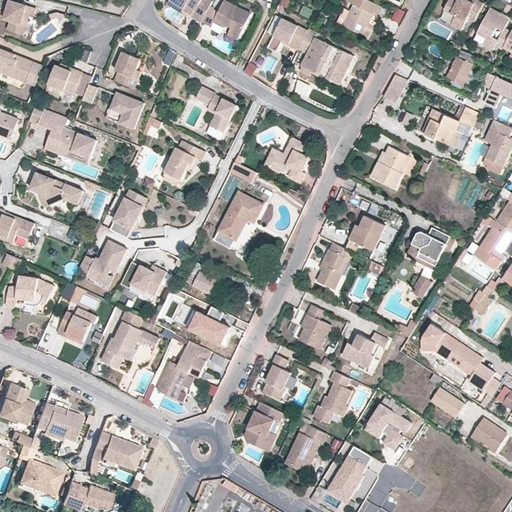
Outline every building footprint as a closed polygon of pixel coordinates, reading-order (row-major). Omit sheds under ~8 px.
[(170,0),(170,1),(182,7),(181,10),(180,11),(203,22),(204,21),(210,8),(214,1),(212,0),(170,0)] [(219,12),(210,8),(204,21),(213,25),(215,22),(216,19),(227,24),(232,27),(230,31),(240,37),(251,14),(225,0),(219,12)] [(376,14),(380,5),(370,0),(348,0),(348,1),(354,4),(344,25),(364,35),(374,13),(376,14)] [(475,21),(485,3),(480,0),(477,0),(476,2),(473,0),(450,0),(445,10),(457,16),(451,24),(462,30),(468,18),(475,21)] [(25,34),(28,27),(24,25),(27,15),(31,17),(35,18),(38,9),(12,1),(6,19),(12,21),(9,29),(25,34)] [(181,10),(182,7),(170,1),(169,4),(181,10)] [(304,5),(301,13),(310,17),(313,9),(304,5)] [(383,6),(380,5),(376,14),(374,13),(364,35),(368,37),(383,6)] [(392,19),(399,22),(405,11),(398,7),(392,19)] [(504,48),(511,31),(506,28),(510,20),(500,16),(502,12),(492,7),(478,33),(488,38),(484,45),(493,50),(496,45),(503,49),(504,48)] [(276,35),(284,18),(278,15),(269,32),(276,35)] [(289,45),(299,50),(299,49),(308,30),(284,18),(276,35),(284,39),(290,42),(289,45)] [(216,19),(215,22),(225,28),(227,24),(216,19)] [(308,30),(299,49),(309,53),(303,65),(313,70),(327,77),(331,69),(345,75),(355,55),(317,37),(319,33),(309,28),(308,30)] [(283,42),(284,39),(276,35),(270,47),(278,51),(283,42)] [(448,50),(432,43),(428,52),(444,60),(448,50)] [(15,57),(16,53),(1,47),(0,49),(0,76),(0,77),(3,71),(27,80),(34,60),(21,55),(19,59),(15,57)] [(86,48),(82,59),(89,62),(94,51),(86,48)] [(120,71),(116,80),(131,86),(135,76),(142,79),(145,71),(138,68),(142,58),(126,51),(121,61),(123,62),(120,71)] [(463,78),(467,80),(474,64),(457,56),(447,78),(460,85),(463,78)] [(258,66),(250,61),(245,70),(253,76),(258,66)] [(90,83),(94,73),(86,70),(85,73),(73,68),(60,63),(52,81),(65,86),(86,94),(90,83)] [(313,70),(303,65),(301,70),(311,75),(313,70)] [(341,84),(345,75),(331,69),(327,77),(341,84)] [(511,83),(489,73),(482,87),(492,91),(486,104),(496,108),(503,95),(511,98),(511,83)] [(396,102),(407,79),(405,79),(397,75),(387,93),(387,94),(384,97),(396,102)] [(61,96),(65,86),(52,81),(48,90),(61,96)] [(99,86),(90,83),(86,94),(84,98),(92,102),(99,86)] [(211,125),(225,132),(238,105),(217,95),(218,93),(203,86),(197,99),(211,105),(219,109),(217,113),(211,125)] [(121,123),(135,128),(145,102),(117,91),(111,108),(125,113),(121,123)] [(161,106),(156,104),(152,115),(156,116),(161,106)] [(219,109),(211,105),(208,109),(217,113),(219,109)] [(0,124),(14,131),(19,119),(2,112),(4,108),(0,107),(0,124)] [(467,123),(473,109),(468,107),(461,120),(467,123)] [(70,118),(47,109),(41,124),(54,129),(50,140),(63,145),(60,152),(72,158),(75,151),(92,157),(99,140),(67,127),(70,118)] [(461,120),(434,109),(430,118),(433,119),(426,134),(437,138),(439,133),(450,138),(454,128),(457,130),(461,120)] [(159,129),(163,122),(151,117),(148,123),(159,129)] [(433,119),(430,118),(423,132),(426,134),(433,119)] [(511,138),(510,138),(511,133),(511,127),(495,119),(495,120),(485,140),(493,144),(487,158),(505,166),(511,151),(511,138)] [(0,133),(11,138),(14,131),(0,124),(0,133)] [(221,139),(225,132),(211,125),(207,133),(221,139)] [(439,133),(437,138),(457,147),(463,132),(457,130),(453,139),(450,138),(439,133)] [(298,146),(302,154),(307,143),(293,137),(292,140),(299,143),(298,146)] [(183,139),(167,172),(182,179),(187,169),(190,162),(193,164),(197,156),(203,159),(206,151),(183,139)] [(63,145),(50,140),(47,147),(60,152),(63,145)] [(310,157),(302,154),(298,146),(299,143),(292,140),(286,153),(275,148),(266,164),(281,172),(294,167),(290,176),(302,183),(306,173),(303,171),(310,157)] [(391,146),(387,153),(383,162),(379,159),(372,175),(396,187),(411,156),(391,146)] [(89,165),(92,157),(75,151),(72,158),(89,165)] [(383,162),(387,153),(384,151),(379,159),(383,162)] [(241,164),(244,158),(238,156),(235,161),(241,164)] [(258,172),(235,161),(231,170),(253,182),(258,172)] [(425,162),(420,172),(425,175),(430,164),(425,162)] [(30,185),(39,188),(46,191),(50,201),(63,195),(78,202),(84,189),(37,169),(30,185)] [(182,179),(167,172),(163,179),(178,186),(182,179)] [(147,180),(145,184),(153,188),(156,181),(149,177),(147,180)] [(46,191),(39,188),(44,203),(50,201),(46,191)] [(119,221),(115,230),(128,237),(138,218),(135,217),(137,214),(139,215),(144,206),(139,203),(143,195),(131,188),(115,219),(119,221)] [(239,190),(219,229),(235,237),(237,238),(248,217),(254,221),(264,203),(239,190)] [(149,197),(143,195),(139,203),(144,206),(149,197)] [(221,200),(217,197),(211,210),(215,212),(221,200)] [(511,200),(497,221),(511,230),(511,200)] [(6,209),(0,206),(0,236),(14,243),(18,234),(29,238),(35,223),(5,211),(6,209)] [(368,215),(362,226),(355,241),(365,246),(375,250),(387,225),(368,215)] [(511,230),(497,221),(493,218),(488,224),(492,227),(480,246),(483,248),(478,256),(496,269),(503,257),(501,255),(511,238),(511,230)] [(115,219),(110,228),(115,230),(119,221),(115,219)] [(355,241),(362,226),(358,224),(350,239),(355,241)] [(416,260),(435,269),(444,251),(449,253),(456,238),(433,227),(430,235),(423,231),(418,234),(408,254),(417,259),(416,260)] [(235,237),(219,229),(215,238),(231,246),(235,237)] [(346,248),(351,250),(355,241),(350,239),(346,248)] [(112,269),(114,265),(119,268),(128,249),(110,240),(101,259),(97,257),(96,259),(87,255),(80,268),(89,273),(88,275),(100,281),(103,277),(111,272),(112,269)] [(361,255),(365,246),(355,241),(351,250),(355,252),(361,255)] [(346,248),(336,243),(332,250),(330,249),(324,261),(328,263),(324,269),(319,280),(337,289),(350,259),(351,259),(355,252),(351,250),(346,248)] [(483,248),(480,246),(475,254),(478,256),(483,248)] [(11,265),(14,254),(7,252),(4,263),(11,265)] [(17,272),(22,259),(16,256),(10,268),(17,272)] [(142,267),(133,262),(121,284),(129,289),(130,287),(132,284),(148,293),(153,296),(155,297),(168,273),(160,269),(159,269),(157,273),(151,270),(148,268),(142,266),(142,267)] [(195,284),(213,293),(221,278),(203,269),(195,284)] [(100,281),(110,286),(116,275),(111,272),(103,277),(100,281)] [(417,289),(425,294),(434,281),(423,274),(415,287),(417,289)] [(20,284),(15,285),(10,286),(7,304),(17,306),(18,297),(27,299),(43,301),(43,302),(48,303),(55,286),(40,278),(21,275),(21,277),(20,284)] [(146,296),(148,293),(132,284),(130,287),(146,296)] [(423,298),(425,294),(417,289),(414,292),(423,298)] [(480,302),(485,293),(482,291),(481,290),(475,299),(480,302)] [(491,297),(485,293),(480,302),(487,307),(493,298),(491,297)] [(487,307),(480,302),(475,309),(482,314),(487,307)] [(221,319),(225,310),(213,304),(208,313),(221,319)] [(325,310),(313,304),(305,319),(309,321),(306,327),(300,339),(321,348),(332,324),(321,318),(325,310)] [(76,314),(94,322),(97,315),(79,307),(76,314)] [(139,328),(143,317),(127,309),(122,320),(124,321),(116,337),(114,336),(105,355),(122,363),(125,356),(131,359),(137,347),(140,340),(145,342),(146,340),(158,345),(161,337),(139,328)] [(231,324),(221,319),(208,313),(199,309),(191,326),(221,340),(225,331),(227,332),(231,324)] [(68,333),(86,340),(94,322),(76,314),(68,311),(59,333),(66,336),(68,333)] [(402,323),(398,331),(410,336),(419,322),(412,319),(409,326),(402,323)] [(291,321),(289,329),(297,332),(299,324),(291,321)] [(493,396),(502,382),(493,376),(496,372),(481,362),(476,358),(479,353),(433,323),(422,339),(422,350),(435,350),(450,360),(455,353),(465,360),(460,367),(472,375),(469,380),(489,393),(493,396)] [(92,340),(100,343),(104,334),(97,331),(92,340)] [(84,344),(86,340),(68,333),(66,336),(84,344)] [(359,336),(357,341),(355,346),(352,344),(349,344),(344,357),(372,368),(377,355),(373,354),(377,343),(381,345),(388,347),(391,339),(375,333),(372,341),(359,336)] [(198,377),(212,350),(191,341),(183,356),(180,365),(173,362),(172,361),(159,389),(178,398),(186,381),(184,380),(188,372),(190,373),(198,377)] [(377,355),(381,345),(377,343),(373,354),(377,355)] [(140,349),(137,347),(131,359),(134,361),(140,349)] [(180,365),(183,356),(177,353),(173,362),(180,365)] [(227,358),(216,353),(213,359),(224,365),(227,358)] [(455,353),(450,360),(460,367),(465,360),(455,353)] [(484,357),(479,353),(476,358),(481,362),(484,357)] [(290,360),(277,354),(273,362),(276,364),(272,372),(267,382),(268,382),(264,392),(279,399),(293,372),(286,369),(290,360)] [(122,363),(105,355),(103,361),(120,368),(122,363)] [(351,378),(336,370),(332,380),(336,382),(329,396),(327,395),(322,406),(320,412),(317,411),(315,415),(330,423),(336,411),(341,414),(346,405),(353,390),(347,387),(351,378)] [(434,373),(430,379),(439,385),(443,379),(434,373)] [(21,397),(24,386),(10,381),(0,409),(0,413),(27,423),(33,407),(19,402),(21,397)] [(29,388),(24,386),(21,397),(25,399),(29,388)] [(432,400),(445,409),(454,396),(441,387),(432,400)] [(510,406),(511,407),(511,390),(503,402),(510,406)] [(485,407),(493,396),(489,393),(484,401),(483,401),(481,404),(485,407)] [(454,396),(445,409),(457,417),(465,403),(454,396)] [(25,399),(21,397),(19,402),(33,407),(35,402),(25,399)] [(54,404),(47,402),(37,427),(45,430),(64,437),(74,441),(83,415),(67,409),(65,414),(53,409),(54,404)] [(285,412),(262,402),(249,427),(253,430),(248,440),(270,450),(277,434),(271,431),(276,419),(281,422),(285,412)] [(413,422),(383,403),(370,422),(383,431),(385,429),(390,432),(384,441),(395,449),(404,435),(400,433),(402,429),(407,432),(413,422)] [(67,409),(54,404),(53,409),(65,414),(67,409)] [(349,407),(346,405),(341,414),(345,416),(349,407)] [(312,420),(303,415),(301,420),(310,425),(312,420)] [(497,452),(508,433),(485,417),(473,436),(497,452)] [(383,431),(370,422),(366,428),(379,437),(383,431)] [(329,434),(310,425),(306,434),(301,432),(287,462),(308,472),(322,442),(325,443),(329,434)] [(64,437),(45,430),(44,433),(63,441),(64,437)] [(124,438),(102,430),(96,445),(105,449),(103,456),(135,468),(143,445),(129,440),(128,444),(122,442),(124,438)] [(24,444),(30,446),(33,438),(20,433),(17,441),(23,444),(24,444)] [(157,441),(152,438),(149,443),(155,446),(157,441)] [(311,474),(325,443),(322,442),(308,472),(311,474)] [(374,456),(354,445),(328,490),(348,502),(364,473),(374,456)] [(42,466),(44,462),(29,456),(21,481),(37,487),(38,484),(47,488),(46,491),(56,495),(63,473),(56,467),(48,464),(47,468),(42,466)] [(135,490),(140,480),(135,478),(131,488),(135,490)] [(240,486),(228,479),(225,484),(237,492),(240,486)] [(71,480),(63,502),(81,509),(84,501),(100,507),(101,505),(111,508),(116,494),(91,484),(89,488),(89,492),(86,491),(87,487),(82,486),(83,484),(71,480)]
